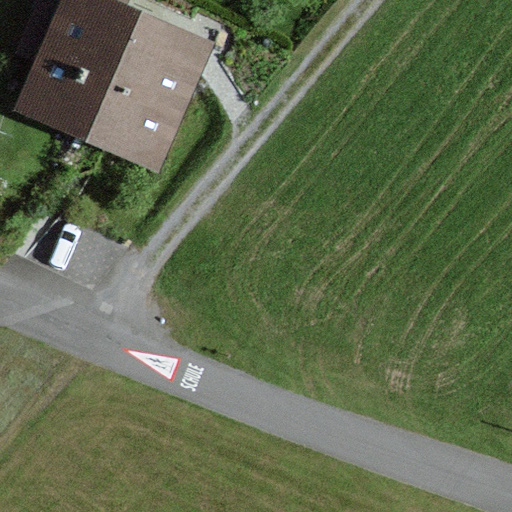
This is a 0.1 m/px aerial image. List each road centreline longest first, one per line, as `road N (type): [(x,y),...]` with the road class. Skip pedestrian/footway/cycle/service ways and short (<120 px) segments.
road 1 (track): [(362,0),(0,429)]
road 2 (unclassified): [(0,304),(511,505)]
